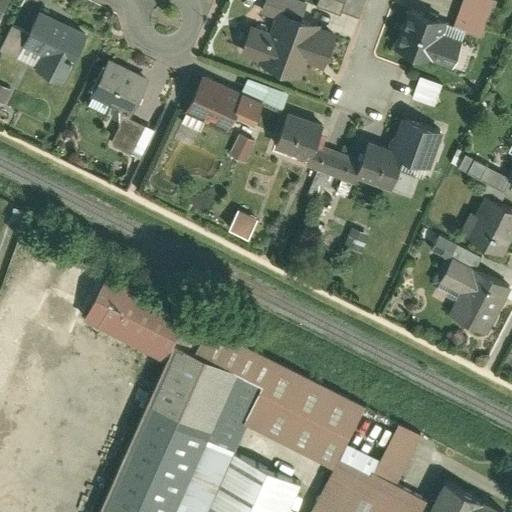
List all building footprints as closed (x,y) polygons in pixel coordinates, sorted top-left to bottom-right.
[(309,1),(306,0),(265,0),(261,11),(276,17),(270,33),(250,25),(239,55),(300,77),(308,56),(326,63),(338,31),(303,18),(309,1)] [(345,0),(320,0),(318,5),(340,13),(345,0)] [(495,0),(462,0),(455,22),(483,32),(495,0)] [(449,23),(409,8),(394,46),(434,61),(435,59),(441,42),(444,34),(448,23),(449,23)] [(87,33),(42,9),(30,33),(24,44),(43,54),(35,69),(61,83),(87,33)] [(467,30),(448,23),(444,34),(463,41),(467,30)] [(24,44),(30,33),(14,25),(1,48),(17,57),(24,44)] [(460,49),(454,66),(453,68),(465,72),(475,46),(463,41),(460,49)] [(460,49),(441,42),(435,59),(454,66),(460,49)] [(150,78),(110,58),(107,64),(104,63),(91,88),(94,90),(92,94),(94,95),(112,104),(122,109),(120,113),(126,116),(130,118),(150,78)] [(202,76),(186,112),(207,122),(226,131),(243,95),(202,76)] [(249,76),(242,93),(282,111),(290,94),(249,76)] [(422,76),(414,99),(436,107),(445,85),(422,76)] [(12,88),(0,82),(0,102),(5,105),(12,88)] [(112,104),(94,95),(89,105),(107,114),(112,104)] [(202,133),(207,122),(186,112),(181,123),(202,133)] [(324,125),(289,112),(277,147),(309,159),(312,160),(317,145),(324,125)] [(130,118),(126,116),(112,143),(133,154),(147,126),(130,118)] [(405,154),(404,159),(427,168),(441,130),(401,116),(389,148),(405,154)] [(149,126),(137,151),(144,155),(156,129),(149,126)] [(246,162),(257,141),(240,133),(230,154),(246,162)] [(357,176),(367,180),(393,189),(394,186),(398,174),(404,159),(405,154),(389,148),(369,141),(362,161),(357,176)] [(317,145),(312,160),(309,159),(307,165),(318,169),(331,174),(365,186),(367,180),(357,176),(362,161),(317,145)] [(468,173),(475,161),(467,157),(461,169),(468,173)] [(482,179),(489,167),(477,161),(470,173),(482,179)] [(505,193),(511,180),(511,179),(508,177),(489,167),(482,179),(482,180),(505,193)] [(331,174),(318,169),(309,195),(321,200),(331,174)] [(168,178),(155,170),(144,189),(157,196),(168,178)] [(416,180),(398,174),(394,186),(412,193),(416,180)] [(500,203),(505,193),(482,180),(476,191),(484,195),(500,203)] [(329,210),(335,197),(327,194),(321,207),(329,210)] [(511,239),(511,209),(500,203),(484,195),(476,210),(480,212),(478,215),(472,212),(465,226),(471,229),(467,237),(503,256),(511,239)] [(230,227),(248,238),(259,219),(241,208),(230,227)] [(422,225),(408,254),(421,260),(435,231),(422,225)] [(458,247),(453,258),(477,270),(483,256),(439,235),(438,237),(458,247)] [(453,258),(458,247),(438,237),(431,251),(451,261),(453,258)] [(477,270),(453,258),(451,261),(440,284),(460,293),(456,300),(450,313),(488,331),(510,286),(477,270)] [(103,269),(79,313),(163,358),(188,314),(103,269)] [(41,290),(71,304),(80,285),(50,271),(41,290)] [(460,293),(440,284),(437,291),(456,300),(460,293)] [(348,441),(366,405),(209,325),(195,352),(265,383),(247,423),(333,466),(335,467),(339,457),(348,441)] [(195,352),(178,345),(103,511),(207,511),(235,451),(247,423),(265,383),(195,352)] [(52,443),(94,460),(112,418),(69,401),(52,443)] [(373,471),(397,483),(423,434),(398,421),(380,458),(373,471)] [(339,457),(371,474),(373,471),(380,458),(348,441),(339,457)] [(288,511),(303,481),(235,451),(207,511),(288,511)] [(371,474),(339,457),(335,467),(333,466),(310,511),(427,511),(433,501),(412,491),(414,488),(404,483),(403,486),(397,483),(373,471),(371,474)] [(433,501),(427,511),(506,511),(507,510),(445,479),(433,501)] [(97,511),(100,507),(67,493),(59,511),(97,511)]
